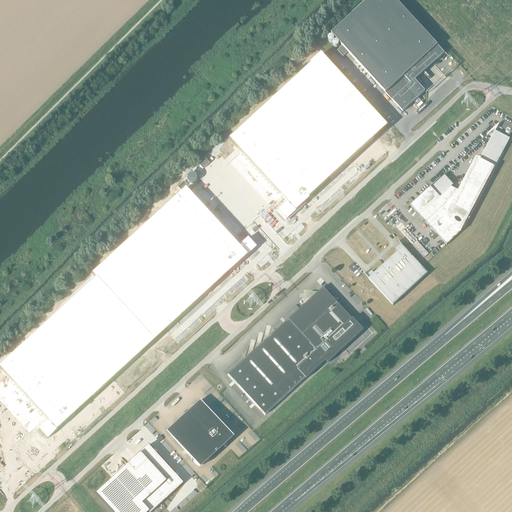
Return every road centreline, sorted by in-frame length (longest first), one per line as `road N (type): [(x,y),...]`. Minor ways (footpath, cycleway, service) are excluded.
road 1 (motorway): [(276,511),(511,315)]
road 2 (tertiary): [(501,90),(468,87),(267,271)]
road 3 (tertiary): [(282,290),(501,90)]
road 4 (motorway): [(447,337),(243,511)]
road 5 (tertiary): [(66,489),(238,331)]
road 6 (tertiary): [(219,315),(48,471)]
road 7 (unknown): [(169,420),(167,441),(202,479),(215,478),(241,451),(199,395),(191,397)]
